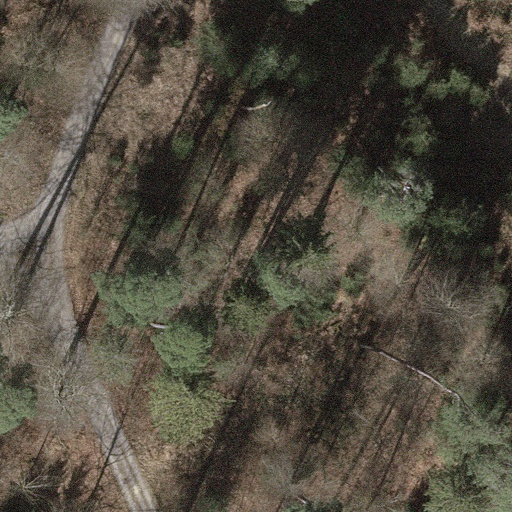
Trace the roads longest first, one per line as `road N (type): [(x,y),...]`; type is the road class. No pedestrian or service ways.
road 1 (track): [(143,0),(13,274)]
road 2 (track): [(0,265),(78,343),(149,511)]
